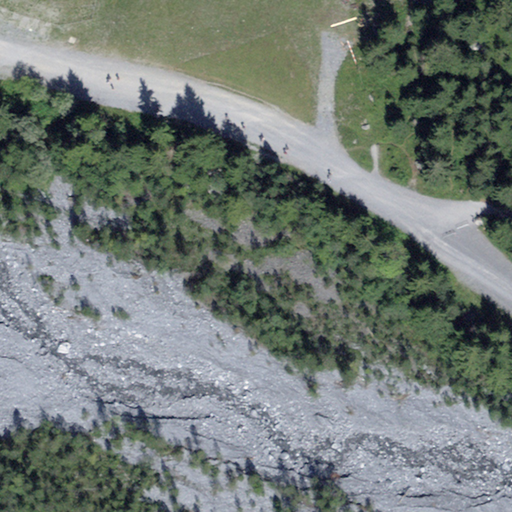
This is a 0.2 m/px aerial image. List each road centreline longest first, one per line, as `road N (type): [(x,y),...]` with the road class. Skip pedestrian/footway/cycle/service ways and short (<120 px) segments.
road 1 (track): [(395,203),(203,101),(0,48)]
road 2 (track): [(511,295),(395,203)]
